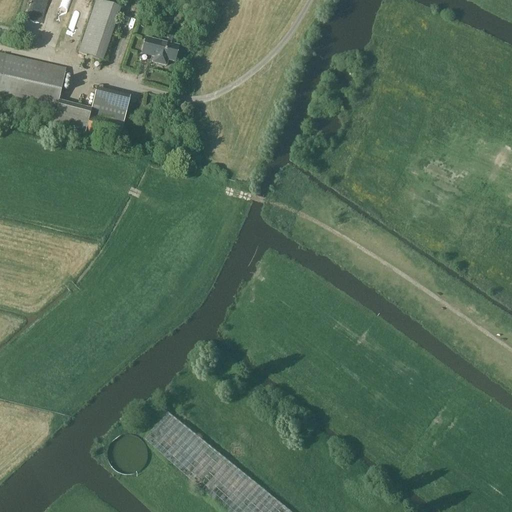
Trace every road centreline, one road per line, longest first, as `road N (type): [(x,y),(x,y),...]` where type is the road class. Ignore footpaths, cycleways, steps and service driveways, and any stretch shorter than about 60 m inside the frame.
road 1 (track): [(0,465),(178,298),(226,190)]
road 2 (track): [(271,204),(370,254),(511,351)]
road 3 (track): [(0,155),(167,202),(226,190)]
